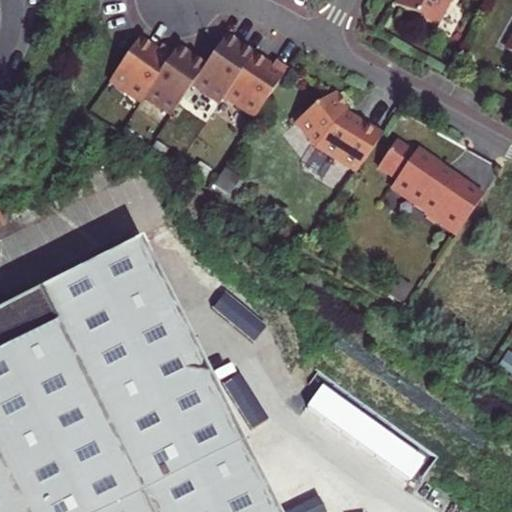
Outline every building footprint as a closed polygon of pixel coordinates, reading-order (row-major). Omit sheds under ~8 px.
[(450,0),(397,0),(395,6),(435,28),(450,0)] [(240,48),(225,38),(224,40),(232,46),(239,50),(240,48)] [(232,46),(224,40),(205,68),(203,70),(194,64),(188,59),(189,58),(177,49),(172,55),(161,47),(156,53),(148,48),(138,41),(109,82),(140,104),(145,97),(158,107),(159,105),(173,113),(193,83),(207,93),(205,95),(220,104),(224,98),(254,118),(287,70),(275,62),(271,69),(266,65),(240,48),(239,50),(232,46)] [(205,68),(189,58),(188,59),(194,64),(203,70),(205,68)] [(356,174),(382,136),(359,120),(357,122),(345,114),(350,108),(337,91),(296,122),(316,147),(356,174)] [(455,211),(470,188),(450,174),(447,179),(441,175),(440,165),(432,160),(433,159),(418,149),(413,155),(399,146),(392,148),(378,167),(396,180),(393,186),(416,201),(413,206),(425,214),(425,217),(434,223),(439,222),(452,231),(463,216),(455,211)] [(483,197),(470,188),(455,211),(463,216),(452,231),(451,234),(456,237),(483,197)] [(0,315),(0,511),(270,511),(137,246),(0,315)]
